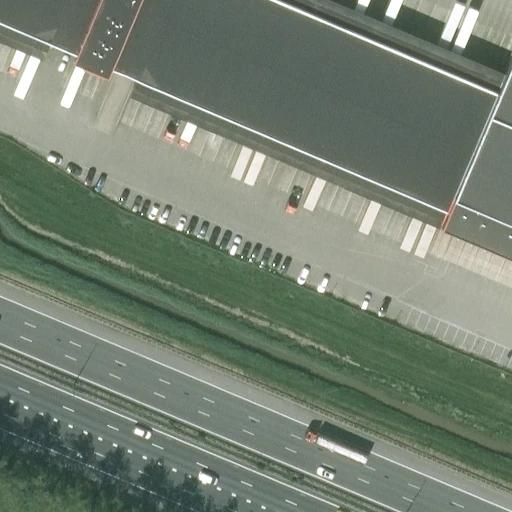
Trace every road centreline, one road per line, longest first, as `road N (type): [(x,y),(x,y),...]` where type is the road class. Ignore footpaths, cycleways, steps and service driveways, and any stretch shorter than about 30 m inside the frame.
road 1 (motorway): [(445,511),(0,321)]
road 2 (motorway): [(0,382),(308,511)]
